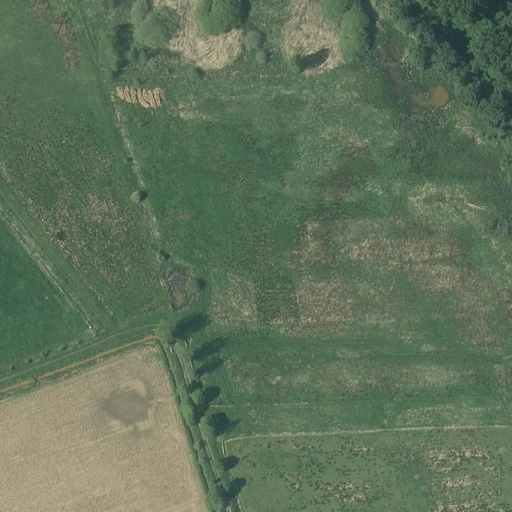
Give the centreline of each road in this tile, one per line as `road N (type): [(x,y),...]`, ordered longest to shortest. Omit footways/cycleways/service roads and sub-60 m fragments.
road 1 (track): [(500,360),(414,342),(228,344),(177,318),(156,318)]
road 2 (track): [(228,511),(171,334),(156,318)]
road 3 (track): [(112,338),(0,193)]
